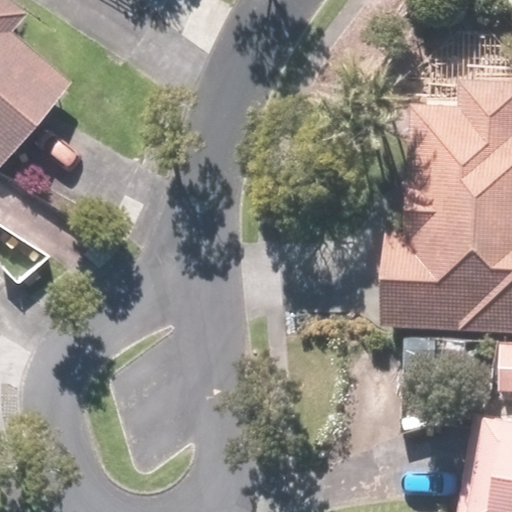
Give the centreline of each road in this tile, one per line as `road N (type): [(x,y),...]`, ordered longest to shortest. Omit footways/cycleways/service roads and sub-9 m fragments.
road 1 (residential): [(204,248),(198,291),(230,443),(206,497),(190,511)]
road 2 (residential): [(278,0),(236,73),(204,248)]
road 3 (residential): [(95,511),(56,390),(91,339)]
road 4 (residential): [(91,339),(204,248)]
